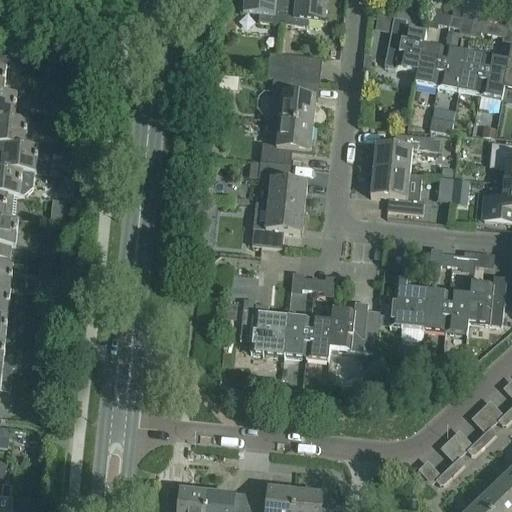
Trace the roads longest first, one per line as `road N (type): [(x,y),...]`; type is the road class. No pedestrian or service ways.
road 1 (residential): [(511,239),(354,230),(333,208),(357,0)]
road 2 (tertiary): [(132,283),(160,0)]
road 3 (residential): [(131,429),(361,451)]
road 4 (residential): [(361,451),(412,452),(511,362)]
road 5 (tertiary): [(132,283),(113,335),(102,434)]
road 6 (tertiary): [(131,429),(139,334),(132,283)]
